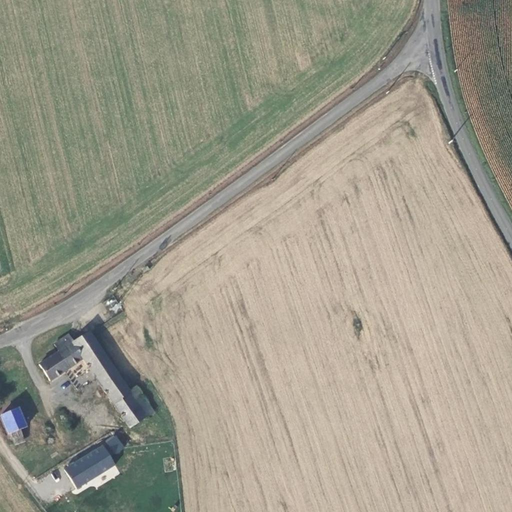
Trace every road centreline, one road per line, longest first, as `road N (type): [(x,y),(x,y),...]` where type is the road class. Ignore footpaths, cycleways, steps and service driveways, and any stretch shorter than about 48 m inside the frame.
road 1 (tertiary): [(436,49),(404,62),(84,295),(0,340)]
road 2 (tertiary): [(436,49),(465,141),(511,237)]
road 3 (unknown): [(23,330),(34,375),(84,437)]
